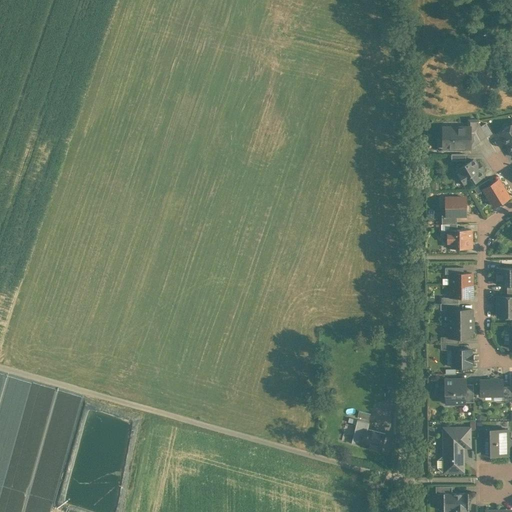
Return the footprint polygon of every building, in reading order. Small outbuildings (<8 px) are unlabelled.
[(481,126),(477,121),(470,121),(470,127),(470,133),(475,133),(479,141),(487,136),(481,126)] [(492,133),(486,123),(481,126),(487,136),(492,133)] [(511,140),(511,124),(499,132),(506,144),(511,140)] [(470,127),(444,127),(444,148),(470,147),(470,146),(470,133),(470,127)] [(470,133),(470,146),(479,141),(475,133),(470,133)] [(476,163),(474,159),(457,170),(459,173),(458,174),(459,177),(461,180),(463,182),(464,182),(466,185),(483,175),(481,171),(483,170),(478,162),(476,163)] [(489,178),(474,188),(477,193),(484,189),(492,183),(489,178)] [(492,183),(484,189),(494,206),(509,197),(498,180),(492,183)] [(465,197),(446,197),(447,214),(447,215),(457,215),(466,215),(465,197)] [(457,215),(447,215),(447,214),(442,214),(442,223),(448,223),(457,223),(457,215)] [(457,229),(448,229),(448,247),(472,247),(472,229),(457,229)] [(511,267),(497,268),(497,284),(507,284),(511,283),(511,267)] [(463,273),(451,273),(451,285),(472,285),(472,273),(463,273)] [(472,285),(451,285),(451,297),(454,297),(464,297),(472,296),(472,285)] [(511,295),(507,296),(497,296),(497,316),(511,315),(511,295)] [(459,309),(448,309),(449,323),(471,323),(471,318),(472,318),(472,309),(459,309)] [(471,323),(449,323),(449,336),(449,337),(459,337),(472,337),(472,328),(471,328),(471,323)] [(459,349),(453,349),(453,367),(471,366),(471,361),(473,361),(473,354),(471,354),(471,349),(459,349)] [(467,384),(466,379),(445,379),(445,402),(466,402),(466,392),(467,392),(467,384)] [(502,380),(481,380),(481,381),(481,394),(481,395),(502,395),(503,395),(503,394),(502,386),(502,380)] [(473,384),(467,384),(467,392),(466,392),(466,402),(474,402),(473,384)] [(369,423),(358,420),(352,443),(360,445),(365,428),(368,429),(369,423)] [(463,427),(444,428),(444,454),(444,468),(453,468),(456,471),(461,471),(463,468),(463,445),(463,427)] [(368,429),(365,428),(360,445),(381,450),(385,433),(368,429)] [(490,447),(490,429),(482,429),(482,447),(490,447)] [(508,429),(490,429),(490,447),(490,455),(508,455),(508,447),(511,444),(511,439),(508,436),(508,429)] [(482,455),(490,455),(490,447),(482,447),(482,455)] [(445,471),(456,471),(453,468),(444,468),(444,454),(438,458),(438,468),(445,471)] [(452,510),(469,509),(469,492),(452,493),(444,493),(444,494),(444,510),(452,510)]
